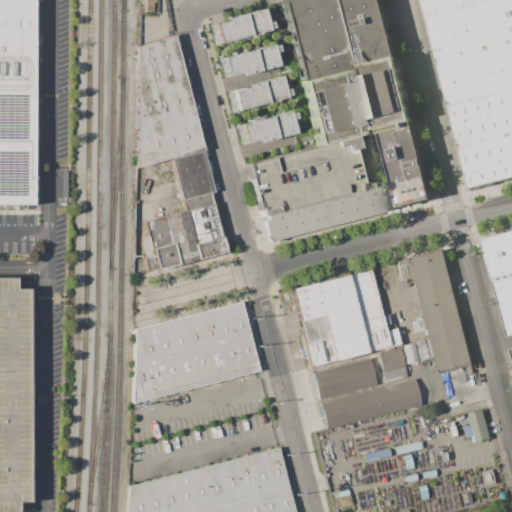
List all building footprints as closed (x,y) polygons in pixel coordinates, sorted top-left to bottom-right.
[(0,0),(0,205),(31,205),(31,0),(0,0)] [(153,0),(153,11),(145,11),(145,0),(153,0)] [(278,2),(284,0),(379,0),(431,199),(397,207),(377,128),(352,135),(316,145),(278,2)] [(511,0),(421,0),(472,192),(511,181),(511,0)] [(207,25),(212,44),(248,35),(248,36),(267,30),(261,9),(226,18),(226,20),(207,25)] [(202,150),(171,158),(136,167),(136,46),(173,35),(202,150)] [(217,58),(221,77),(240,72),(240,75),(277,66),(273,52),(278,50),(276,44),(271,46),(271,45),(217,58)] [(224,92),(229,112),(285,97),(279,75),(243,85),(243,87),(224,92)] [(233,126),(238,145),(257,140),(257,142),(294,133),(291,119),(295,118),(293,111),(233,126)] [(362,190),(263,215),(260,216),(258,207),(256,208),(246,170),(244,163),(316,145),(352,135),(355,147),(352,148),(362,190)] [(171,158),(202,150),(213,191),(182,199),(171,158)] [(173,182),(176,194),(139,203),(136,191),(173,182)] [(270,240),(387,210),(382,188),(381,188),(378,189),(377,186),(375,186),(362,190),(263,215),(264,220),(260,221),(263,235),(270,240)] [(224,252),(156,269),(144,220),(211,203),(224,252)] [(506,337),(511,335),(511,231),(481,239),(506,337)] [(396,262),(400,278),(400,279),(414,276),(430,338),(435,357),(439,372),(473,363),(443,250),(396,262)] [(290,288),(369,269),(384,330),(394,328),(398,344),(376,350),(310,366),(290,288)] [(13,277),(0,277),(0,511),(17,511),(17,503),(28,503),(27,288),(13,288),(13,277)] [(132,403),(258,369),(241,301),(134,329),(132,403)] [(419,361),(414,342),(430,338),(435,357),(419,361)] [(405,364),(417,361),(413,342),(401,345),(405,364)] [(376,350),(383,382),(406,377),(398,344),(376,350)] [(311,373),(368,358),(374,384),(317,399),(311,373)] [(325,429),(420,405),(413,378),(318,402),(325,429)] [(468,414),(482,410),(490,438),(476,442),(475,436),(466,438),(463,428),(471,425),(468,414)] [(393,447),(419,441),(421,448),(395,455),(393,447)] [(125,511),(127,486),(277,448),(293,511),(125,511)] [(362,454),(388,448),(390,456),(364,462),(362,454)] [(482,471),(493,469),(496,483),(485,486),(482,471)] [(348,489),(351,505),(335,509),(331,493),(348,489)]
